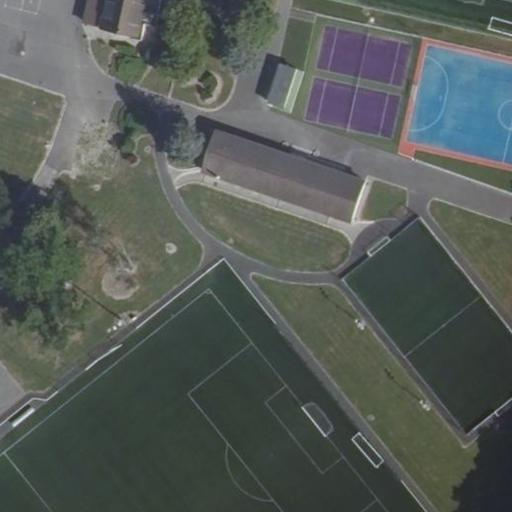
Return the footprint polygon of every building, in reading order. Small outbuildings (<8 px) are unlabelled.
[(156,0),(83,0),(73,38),(127,52),(129,41),(146,45),(156,0)] [(242,0),(188,0),(185,15),(236,28),(242,0)] [(277,64),(264,105),(291,113),(303,71),(277,64)] [(353,198),(208,150),(194,194),(340,240),(353,198)] [(95,156),(69,151),(61,183),(86,191),(95,156)]
